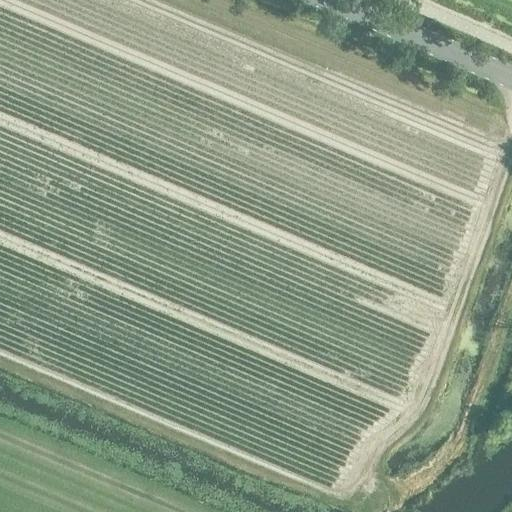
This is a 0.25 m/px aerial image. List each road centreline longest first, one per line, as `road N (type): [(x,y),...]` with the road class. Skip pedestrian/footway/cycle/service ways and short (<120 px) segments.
road 1 (track): [(367,500),(383,450),(421,414),(511,142)]
road 2 (secondary): [(332,0),(511,77)]
